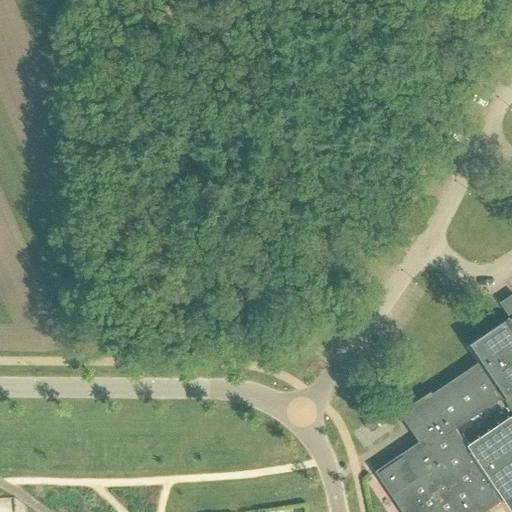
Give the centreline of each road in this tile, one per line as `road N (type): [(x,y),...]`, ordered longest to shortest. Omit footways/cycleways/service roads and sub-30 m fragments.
road 1 (residential): [(303,415),(422,244),(511,73)]
road 2 (unclassified): [(0,388),(253,390),(303,415)]
